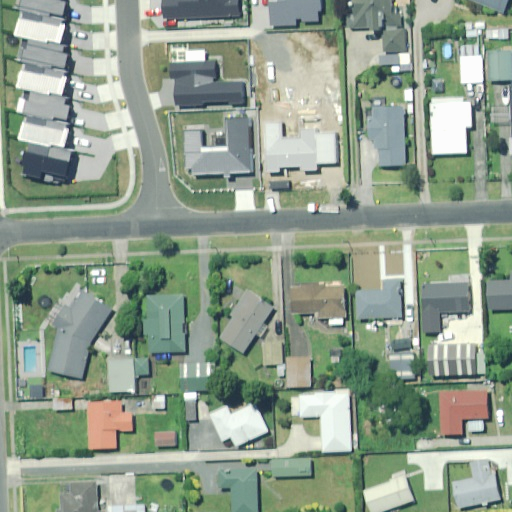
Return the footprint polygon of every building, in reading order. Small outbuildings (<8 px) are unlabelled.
[(164,0),(165,19),(242,16),(241,0),(164,0)] [(409,32),(409,30),(410,15),(405,15),(405,5),(400,4),(400,0),(359,0),(358,17),(354,17),(353,28),(388,30),(409,32)] [(511,13),(511,0),(477,0),(511,14),(511,13)] [(409,32),(388,30),(386,64),(416,66),(417,54),(411,53),(413,32),(409,32)] [(485,56),(485,46),(468,46),(468,83),(489,83),(489,56),(485,56)] [(511,80),(511,51),(495,52),(495,81),(511,80)] [(472,102),(471,96),(438,97),(439,154),(475,153),(475,127),(479,127),(478,102),(472,102)] [(415,165),(412,105),(381,106),(381,119),(375,119),(376,141),(380,141),(381,150),(386,150),(387,166),(415,165)] [(408,280),(391,280),(391,291),(363,291),(364,319),(409,318),(408,280)] [(478,312),(476,281),(429,283),(430,315),(478,312)] [(511,309),(511,281),(495,281),(495,310),(511,309)] [(311,283),(311,287),(298,287),(298,315),(322,315),(322,320),(336,320),(336,325),(352,325),(351,287),(346,287),(345,283),(311,283)] [(281,306),(255,289),(238,316),(241,317),(227,338),(250,353),(281,306)] [(119,308),(90,290),(79,309),(71,304),(58,325),(66,329),(55,371),(90,379),(98,342),(119,308)] [(192,296),(154,296),(154,319),(151,319),(151,335),(155,335),(155,352),(191,352),(192,296)] [(270,365),(282,365),(282,376),(291,376),(291,343),(270,343),(270,365)] [(483,344),(432,345),(432,377),(484,376),(483,344)] [(421,378),(420,354),(396,355),(397,379),(421,378)] [(315,387),(316,358),(294,358),(294,387),(315,387)] [(156,375),(156,359),(116,360),(117,392),(141,392),(140,375),(156,375)] [(221,391),(221,365),(188,364),(188,391),(221,391)] [(510,381),(508,381),(506,381),(505,382),(503,382),(502,383),(501,384),(500,385),(500,386),(499,388),(499,389),(499,391),(500,392),(500,394),(501,395),(502,396),(503,397),(504,397),(506,398),(507,398),(509,398),(510,397),(511,397),(511,396),(511,382),(510,381)] [(497,419),(496,391),(447,392),(448,435),(470,435),(469,419),(497,419)] [(200,402),(200,393),(189,394),(190,421),(209,420),(208,402),(200,402)] [(359,451),(356,393),(306,395),(307,417),(328,416),(329,452),(359,451)] [(168,409),(167,396),(154,397),(154,409),(168,409)] [(75,399),(56,400),(56,411),(75,410),(75,399)] [(123,415),(123,403),(90,404),(91,451),(118,450),(118,432),(135,432),(135,414),(123,415)] [(251,410),(247,403),(237,408),(235,404),(216,413),(229,442),(239,437),(243,446),(276,431),(263,404),(251,410)] [(178,447),(178,434),(157,434),(157,447),(178,447)] [(496,471),(494,458),(477,461),(480,479),(459,483),(464,509),(508,501),(502,470),(496,471)] [(314,469),(318,469),(318,459),(280,459),(280,477),(314,476),(314,469)] [(265,511),(265,470),(226,471),(226,489),(238,488),(238,511),(265,511)] [(78,493),(67,493),(67,508),(63,508),(63,511),(115,511),(115,501),(105,501),(105,482),(78,483),(78,493)]
